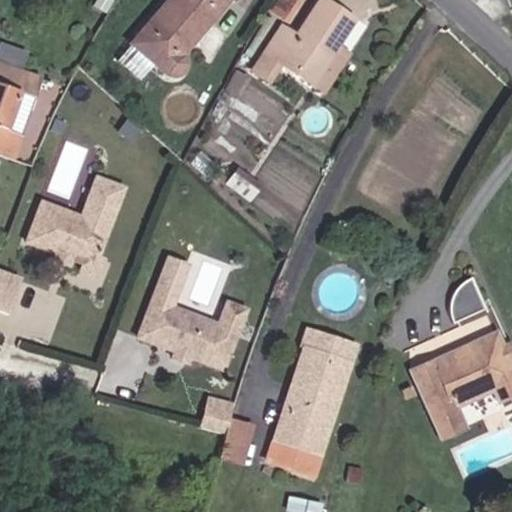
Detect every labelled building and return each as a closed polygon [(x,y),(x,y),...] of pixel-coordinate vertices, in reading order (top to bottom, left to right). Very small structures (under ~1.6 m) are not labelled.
[(175,65),(168,56),(215,0),(160,0),(137,29),(145,36),(130,52),(158,76),(165,77),(172,74),(175,65)] [(289,22),(300,0),(277,0),(271,13),(289,22)] [(301,87),(323,52),(342,21),(313,2),(288,40),(271,31),(243,76),(261,87),(272,68),(301,87)] [(123,44),(130,52),(145,36),(137,29),(123,44)] [(301,87),(313,96),(335,61),(323,52),(301,87)] [(0,158),(26,69),(0,60),(0,158)] [(62,212),(27,200),(13,241),(42,251),(55,255),(70,260),(81,252),(102,182),(74,173),(62,212)] [(55,255),(42,251),(39,260),(52,264),(55,255)] [(70,260),(67,269),(86,275),(93,256),(81,252),(70,260)] [(163,274),(166,267),(155,263),(151,274),(158,276),(163,274)] [(159,313),(174,270),(166,267),(163,274),(158,276),(151,274),(140,306),(159,313)] [(13,284),(0,278),(0,317),(0,318),(13,284)] [(208,372),(226,319),(212,314),(206,330),(159,313),(140,306),(127,343),(159,355),(174,360),(208,372)] [(226,319),(228,312),(214,307),(212,314),(226,319)] [(438,368),(468,352),(463,339),(451,308),(438,318),(428,329),(425,338),(428,353),(433,362),(438,368)] [(171,369),(174,360),(159,355),(156,364),(171,369)] [(505,437),(511,433),(511,417),(498,391),(491,378),(486,369),(404,411),(432,469),(457,456),(453,446),(490,427),(497,424),(505,437)] [(498,391),(508,386),(502,374),(491,378),(498,391)] [(285,407),(308,412),(312,393),(290,388),(285,407)] [(254,511),(309,511),(341,401),(312,393),(308,412),(285,407),(267,470),(276,473),(269,498),(259,495),(254,511)] [(190,430),(214,437),(223,409),(198,401),(190,430)] [(497,441),(505,437),(497,424),(490,427),(497,441)] [(393,448),(406,443),(400,430),(387,435),(393,448)] [(202,490),(222,496),(235,451),(213,444),(202,490)] [(432,469),(438,480),(464,467),(457,456),(432,469)] [(259,495),(269,498),(276,473),(267,470),(259,495)]
